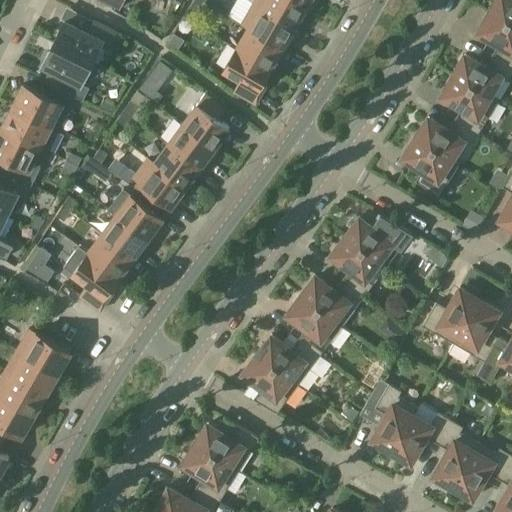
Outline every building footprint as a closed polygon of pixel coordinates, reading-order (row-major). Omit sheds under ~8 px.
[(203,0),(194,0),(191,6),(199,11),(205,1),(203,0)] [(311,8),(311,7),(298,0),(254,0),(254,1),(299,28),(300,27),(296,24),(307,6),(311,8)] [(511,0),(495,0),(489,10),(511,23),(511,0)] [(254,1),(242,22),(283,46),(289,36),(293,38),(299,28),(254,1)] [(511,23),(489,10),(477,31),(498,43),(492,54),(511,65),(511,23)] [(65,19),(53,43),(91,62),(102,40),(111,44),(117,31),(93,19),(88,31),(65,19)] [(271,67),(283,46),(242,22),(241,23),(248,27),(237,47),(271,67)] [(174,33),(168,43),(177,50),(184,40),(174,33)] [(53,43),(42,64),(51,68),(45,80),(52,83),(52,85),(75,96),(75,95),(82,99),(89,86),(81,82),(91,62),(53,43)] [(241,78),(234,90),(256,103),(269,80),(265,78),(271,67),(237,47),(224,69),(241,78)] [(511,74),(511,65),(492,54),(486,65),(465,53),(453,74),(497,100),(498,98),(491,94),(501,76),(509,80),(511,74)] [(497,100),(453,74),(441,95),(462,107),(455,118),(478,132),(486,120),(497,100)] [(24,83),(12,107),(58,130),(75,96),(52,85),(47,95),(24,83)] [(218,149),(219,149),(215,146),(229,126),(218,117),(226,107),(206,92),(197,104),(182,123),(218,149)] [(104,98),(100,106),(113,113),(117,105),(104,98)] [(130,100),(123,110),(132,115),(138,105),(130,100)] [(12,107),(1,128),(47,151),(58,130),(12,107)] [(117,120),(125,125),(132,115),(123,110),(117,120)] [(478,132),(455,118),(448,129),(428,116),(415,136),(458,163),(459,162),(452,158),(463,140),(471,145),(478,132)] [(182,123),(168,142),(200,166),(208,156),(211,159),(218,149),(182,123)] [(0,153),(14,161),(8,173),(31,185),(47,151),(1,128),(0,130),(0,153)] [(458,163),(415,136),(402,156),(423,169),(416,180),(438,195),(458,163)] [(148,156),(147,157),(186,185),(200,166),(168,142),(154,161),(148,156)] [(98,150),(93,157),(101,163),(108,152),(99,147),(98,150)] [(70,151),(66,160),(78,165),(82,157),(70,151)] [(80,166),(71,180),(77,184),(87,168),(95,173),(101,163),(93,157),(88,154),(81,166),(80,166)] [(186,185),(147,157),(133,177),(171,205),(186,185)] [(511,225),(511,169),(503,185),(511,190),(511,195),(499,218),(511,225)] [(0,182),(0,210),(6,213),(17,192),(25,196),(31,185),(8,173),(2,183),(0,182)] [(124,188),(109,208),(116,213),(152,240),(152,239),(149,236),(163,217),(155,211),(131,193),(124,188)] [(69,194),(63,204),(71,210),(77,200),(69,194)] [(64,220),(71,210),(63,204),(56,214),(64,220)] [(0,236),(0,225),(6,213),(0,210),(0,252),(7,256),(14,243),(0,236)] [(472,210),(465,224),(474,229),(482,215),(472,210)] [(116,213),(102,232),(134,256),(141,246),(145,249),(152,240),(116,213)] [(35,214),(29,225),(39,229),(45,219),(35,214)] [(359,215),(345,234),(386,265),(412,230),(388,217),(379,230),(359,215)] [(102,232),(87,252),(119,275),(134,256),(102,232)] [(350,268),(342,278),(364,295),(386,265),(345,234),(331,254),(350,268)] [(79,245),(64,265),(72,272),(88,283),(80,294),(100,309),(116,288),(112,285),(119,275),(87,252),(79,245)] [(448,257),(433,245),(426,254),(442,266),(448,257)] [(33,257),(26,268),(48,280),(55,270),(33,257)] [(342,278),(335,289),(315,274),(300,294),(342,324),(364,295),(342,278)] [(436,300),(423,324),(434,330),(454,342),(480,297),(477,296),(480,291),(468,284),(465,289),(460,286),(448,307),(436,300)] [(342,324),(300,294),(287,313),(306,327),(298,337),(320,354),(342,324)] [(499,309),(480,297),(454,342),(485,360),(498,336),(487,330),(499,309)] [(396,324),(388,335),(397,342),(405,331),(396,324)] [(62,375),(63,374),(59,371),(71,351),(29,327),(17,348),(62,375)] [(320,354),(298,337),(291,348),(271,333),(257,352),(298,383),(320,354)] [(511,337),(509,343),(498,336),(485,360),(476,374),(490,381),(503,360),(511,365),(511,337)] [(17,348),(5,369),(46,393),(52,382),(57,385),(62,375),(17,348)] [(298,383),(257,352),(243,371),(262,386),(253,398),(277,411),(298,383)] [(5,369),(0,377),(0,394),(34,414),(46,393),(5,369)] [(375,406),(387,413),(372,438),(391,450),(417,405),(399,395),(401,390),(389,382),(375,406)] [(454,383),(447,394),(458,400),(465,389),(454,383)] [(0,437),(3,439),(9,428),(22,435),(34,414),(0,394),(0,437)] [(348,403),(342,412),(352,420),(359,411),(348,403)] [(418,406),(417,405),(391,450),(411,461),(426,435),(437,442),(451,418),(438,411),(431,423),(414,413),(418,406)] [(463,425),(451,418),(437,442),(448,448),(433,474),(453,485),(479,441),(460,430),(463,425)] [(235,423),(228,434),(208,422),(195,442),(238,469),(259,436),(235,423)] [(0,473),(9,457),(0,451),(0,444),(3,439),(0,437),(0,473)] [(497,452),(479,441),(453,485),(473,497),(488,471),(499,477),(511,454),(511,453),(500,447),(497,452)] [(203,475),(196,486),(220,500),(226,489),(238,469),(195,442),(182,462),(203,475)] [(511,511),(511,454),(499,477),(510,484),(495,510),(499,511),(511,511)] [(168,486),(157,507),(166,511),(231,511),(234,508),(220,500),(196,486),(190,497),(168,486)]
